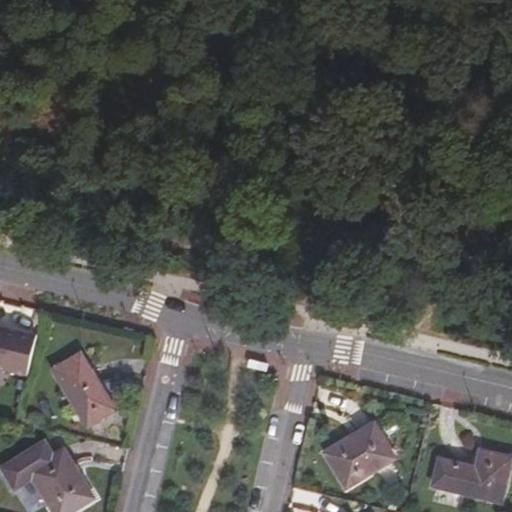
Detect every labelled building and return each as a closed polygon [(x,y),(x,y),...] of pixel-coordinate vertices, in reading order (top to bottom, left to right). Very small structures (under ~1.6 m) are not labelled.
[(44,332),(0,321),(0,369),(33,377),(44,332)] [(91,429),(125,408),(85,348),(53,368),(91,429)] [(324,450),(350,491),(404,458),(379,417),(324,450)] [(54,511),(80,511),(102,499),(69,447),(60,453),(49,436),(2,466),(18,492),(29,485),(38,499),(44,495),(54,511)] [(440,454),(432,486),(509,504),(511,489),(511,450),(482,444),(478,462),(440,454)]
